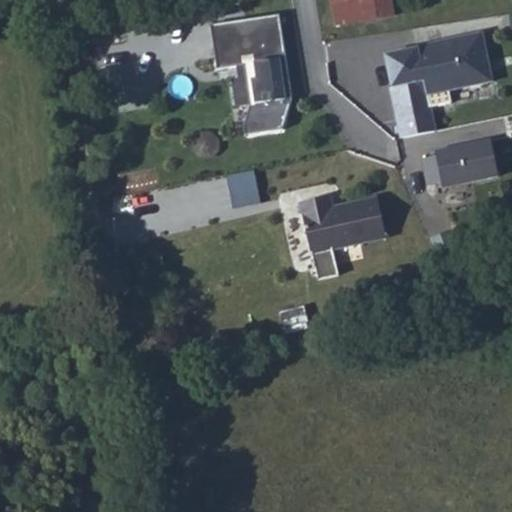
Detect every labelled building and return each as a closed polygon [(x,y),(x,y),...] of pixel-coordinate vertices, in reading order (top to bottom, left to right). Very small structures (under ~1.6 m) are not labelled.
[(400,19),(418,14),(415,0),(355,0),(361,26),(400,19)] [(296,96),(278,12),(210,27),(219,71),(246,65),(254,104),(249,127),(251,135),(289,127),(296,96)] [(511,85),(511,35),(447,47),(448,50),(432,52),(434,67),(418,69),(431,139),(464,133),(459,109),(481,104),(478,92),(511,85)] [(434,67),(432,52),(415,55),(418,69),(434,67)] [(511,182),(511,143),(462,153),(464,158),(449,161),(451,174),(466,171),(468,185),(469,190),(511,182)] [(234,207),(263,201),(257,168),(228,173),(234,207)] [(453,188),(468,185),(466,171),(451,174),(453,188)] [(356,254),(413,243),(405,198),(361,206),(358,198),(327,203),(341,282),(361,279),(356,254)]
